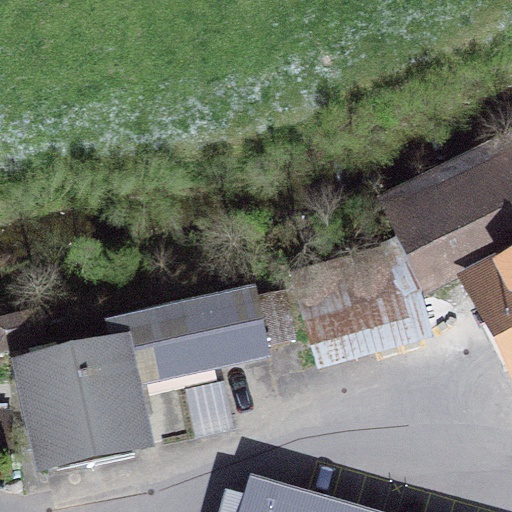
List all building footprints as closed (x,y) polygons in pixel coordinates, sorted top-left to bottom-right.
[(511,142),(385,204),(396,226),(408,220),(430,266),(511,226),(511,142)] [(387,251),(292,278),(318,365),(411,334),(387,251)] [(511,273),(480,289),(511,351),(511,273)] [(294,342),(284,294),(257,300),(267,347),(294,342)] [(123,379),(159,371),(161,381),(265,359),(252,299),(66,339),(72,366),(28,375),(47,466),(138,446),(123,379)] [(39,314),(0,323),(0,354),(46,343),(39,314)] [(199,392),(204,429),(232,425),(227,389),(199,392)] [(323,511),(252,491),(246,511),(323,511)]
